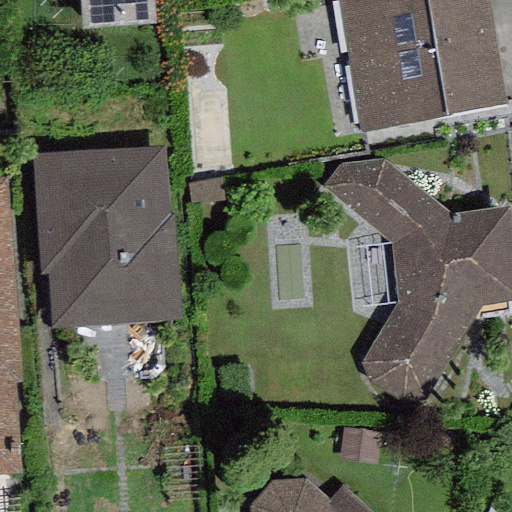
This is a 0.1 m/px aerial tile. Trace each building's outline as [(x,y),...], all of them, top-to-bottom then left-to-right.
[(177,0),(97,0),(101,48),(180,43),(177,0)] [(341,0),(361,130),(505,98),(488,0),(341,0)] [(164,144),(31,154),(44,325),(177,315),(164,144)] [(511,316),(511,226),(475,230),(434,198),(378,174),(356,212),(404,235),(430,269),(430,320),(405,367),(412,398),(435,409),(469,367),(488,318),(511,316)] [(5,179),(0,179),(0,470),(20,469),(14,381),(20,380),(5,179)] [(352,511),(318,490),(282,497),(269,511),(352,511)]
